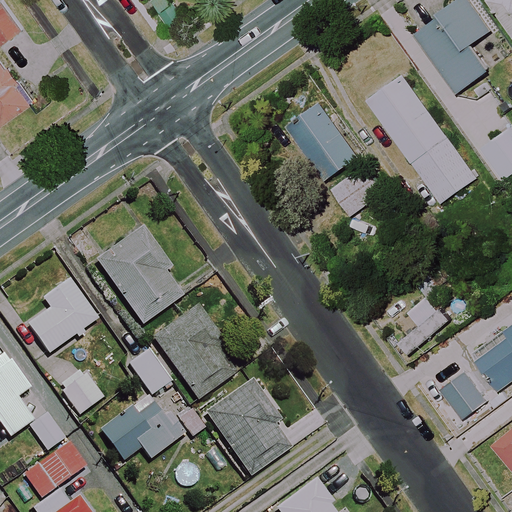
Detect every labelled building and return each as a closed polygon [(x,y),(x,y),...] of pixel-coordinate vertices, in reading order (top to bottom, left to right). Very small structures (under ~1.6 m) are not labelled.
[(0,0),(0,45),(22,29),(13,16),(24,8),(18,0),(7,0),(3,3),(0,0)] [(494,29),(472,0),(463,0),(415,36),(458,94),(490,71),(471,46),(494,29)] [(511,0),(489,0),(489,1),(511,32),(511,0)] [(33,103),(0,56),(0,121),(2,125),(33,103)] [(478,178),(405,76),(370,101),(443,204),(478,178)] [(361,156),(323,103),(288,128),(327,181),(361,156)] [(511,176),(511,128),(481,150),(504,182),(511,176)] [(385,194),(364,164),(332,186),(353,216),(385,194)] [(169,269),(138,227),(93,260),(142,327),(181,299),(163,274),(169,269)] [(97,321),(69,281),(43,299),(51,310),(27,327),(48,355),(97,321)] [(223,344),(200,312),(128,366),(151,397),(172,381),(191,407),(235,373),(217,348),(223,344)] [(503,391),(511,384),(511,330),(506,335),(509,339),(480,361),(503,391)] [(30,390),(0,348),(0,425),(10,439),(34,421),(17,399),(30,390)] [(488,402),(466,374),(441,393),(462,421),(488,402)] [(103,399),(86,375),(62,393),(79,416),(103,399)] [(278,422),(252,384),(208,415),(251,477),(289,451),(272,427),(278,422)] [(140,449),(150,461),(182,436),(187,443),(205,429),(188,407),(168,423),(147,396),(100,432),(123,462),(140,449)] [(65,439),(46,415),(29,428),(48,452),(65,439)] [(511,467),(511,429),(494,444),(511,467)] [(275,509),(277,511),(332,511),(328,505),(331,503),(315,480),(275,509)] [(70,505),(60,490),(32,510),(33,511),(87,511),(78,499),(70,505)]
